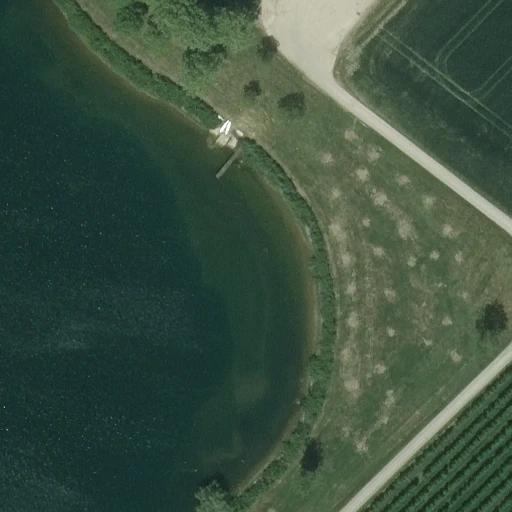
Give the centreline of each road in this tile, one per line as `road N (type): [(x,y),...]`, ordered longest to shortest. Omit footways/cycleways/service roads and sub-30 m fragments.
road 1 (unclassified): [(511,228),(329,86)]
road 2 (unclassified): [(375,511),(511,379)]
